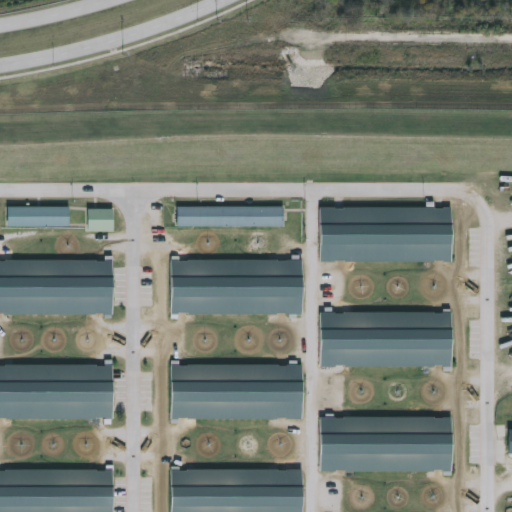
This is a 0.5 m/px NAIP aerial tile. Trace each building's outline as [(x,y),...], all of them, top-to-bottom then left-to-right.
[(8,207),(8,226),(69,226),(69,206),(8,207)] [(176,207),(176,227),(284,226),(283,206),(176,207)] [(319,207),(448,207),(448,257),(319,257),(319,207)] [(113,209),(88,209),(88,230),(113,230),(113,209)] [(0,260),(0,314),(111,314),(111,260),(0,260)] [(169,260),(297,260),(297,311),(169,311),(169,260)] [(319,310),(449,310),(449,362),(319,362),(319,310)] [(0,364),(0,418),(112,418),(112,364),(0,364)] [(171,367),(300,367),(300,415),(171,415),(171,367)] [(319,417),(449,417),(449,470),(319,470),(319,417)] [(171,511),(171,468),(302,468),(302,511),(171,511)] [(0,469),(0,511),(111,511),(111,469),(0,469)]
